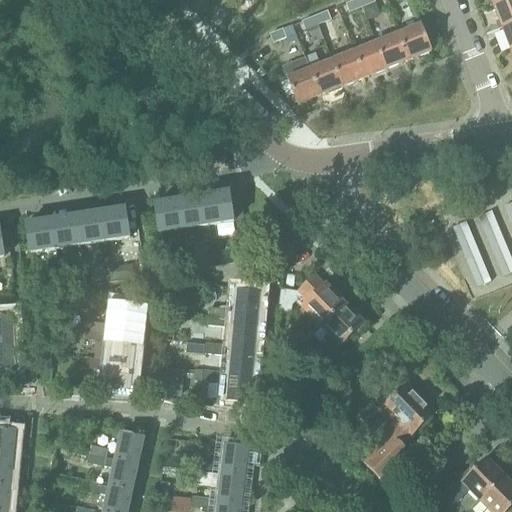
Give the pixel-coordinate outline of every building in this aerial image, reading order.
[(349,15),(363,9),(358,0),(346,5),(349,15)] [(374,0),(358,0),(363,9),(375,4),(376,4),(374,0)] [(511,0),(490,0),(494,8),(511,0)] [(511,26),(511,0),(494,8),(503,31),(511,26)] [(375,4),(363,9),(369,22),(376,19),(378,12),(375,4)] [(328,13),(315,18),(318,27),(319,27),(331,58),(334,57),(330,46),(342,41),(336,26),(331,21),(328,13)] [(305,32),(318,27),(315,18),(302,23),(305,32)] [(421,26),(399,35),(410,62),(432,53),(421,26)] [(511,52),(511,26),(503,31),(511,53),(511,52)] [(270,36),(273,45),(287,40),(287,41),(297,37),(293,27),(270,36)] [(399,35),(377,44),(388,71),(410,62),(399,35)] [(377,44),(355,53),(365,80),(388,71),(377,44)] [(355,53),(333,62),(343,89),(365,80),(355,53)] [(321,98),(343,89),(333,62),(322,67),(318,58),(307,62),(311,71),(321,98)] [(299,107),(321,98),(311,71),(307,62),(306,60),(282,69),(287,81),(289,80),(299,107)] [(205,199),(209,228),(234,224),(230,195),(205,199)] [(205,199),(180,202),(184,231),(209,228),(205,199)] [(159,235),(184,231),(180,202),(155,206),(159,235)] [(126,211),(101,215),(106,244),(131,240),(126,211)] [(101,215),(76,219),(80,248),(105,244),(101,215)] [(76,219),(51,222),(56,251),(80,248),(76,219)] [(51,222),(26,226),(30,255),(56,251),(51,222)] [(255,244),(255,246),(266,257),(268,257),(279,246),(279,244),(268,233),(266,233),(255,244)] [(133,266),(109,270),(111,282),(135,279),(133,266)] [(299,294),(281,291),(279,313),(291,314),(291,306),(296,302),(302,307),(299,310),(315,327),(306,336),(310,340),(344,306),(316,277),(299,294)] [(257,324),(260,296),(238,294),(235,322),(257,324)] [(350,337),(354,342),(367,329),(360,322),(362,320),(354,313),(352,315),(344,306),(310,340),(304,345),(311,352),(326,337),(337,349),(350,337)] [(136,339),(139,311),(117,308),(115,328),(88,325),(87,333),(104,335),(114,336),(136,339)] [(209,311),(208,319),(226,321),(226,312),(209,311)] [(13,319),(0,319),(0,347),(15,346),(13,319)] [(226,321),(208,319),(208,327),(224,329),(234,330),(233,349),(255,351),(257,324),(235,322),(226,321)] [(104,335),(87,333),(86,341),(103,343),(104,335)] [(111,363),(133,366),(136,339),(114,336),(111,363)] [(204,346),(186,344),(185,353),(203,355),(204,346)] [(0,375),(16,374),(15,346),(0,347),(0,375)] [(252,378),(255,351),(233,349),(206,346),(205,354),(232,357),(230,376),(252,378)] [(100,370),(101,362),(84,360),(83,369),(100,370)] [(108,391),(130,394),(133,366),(111,363),(108,391)] [(195,373),(194,381),(219,383),(220,375),(195,373)] [(217,403),(250,406),(252,378),(230,376),(220,375),(219,383),(217,403)] [(311,382),(288,404),(297,413),(319,391),(311,382)] [(388,430),(366,452),(371,457),(363,464),(383,485),(412,457),(401,445),(409,437),(411,438),(435,414),(408,386),(383,410),(401,428),(393,435),(388,430)] [(0,460),(13,461),(15,433),(0,431),(0,460)] [(121,439),(116,463),(137,468),(143,440),(122,435),(121,439)] [(247,451),(225,448),(222,476),(244,478),(247,451)] [(91,449),(89,457),(106,461),(108,453),(91,449)] [(104,469),(106,461),(89,457),(87,465),(104,469)] [(0,487),(10,488),(13,461),(0,460),(0,487)] [(106,461),(104,469),(114,471),(110,489),(132,494),(137,468),(116,463),(106,461)] [(482,503),(504,481),(502,478),(503,476),(498,471),(496,472),(486,462),(473,475),(470,471),(460,481),(463,485),(446,502),(448,504),(449,504),(452,507),(469,491),(482,503)] [(197,473),(212,474),(213,466),(195,464),(194,472),(197,473)] [(219,503),(241,506),(244,478),(222,476),(212,474),(197,473),(195,485),(220,488),(219,503)] [(509,511),(511,509),(511,488),(504,481),(482,503),(472,511),(484,511),(487,509),(490,511),(509,511)] [(168,496),(169,484),(161,483),(160,495),(168,496)] [(127,511),(132,494),(110,489),(83,484),(82,492),(108,497),(104,511),(127,511)] [(0,487),(0,511),(7,511),(10,488),(0,487)] [(183,511),(188,511),(190,500),(169,498),(168,510),(183,511)] [(207,510),(208,502),(191,500),(190,508),(203,509),(207,510)] [(202,511),(240,511),(241,506),(219,503),(208,502),(207,510),(203,509),(202,511)] [(446,502),(443,504),(449,510),(452,507),(449,504),(448,504),(446,502)]
